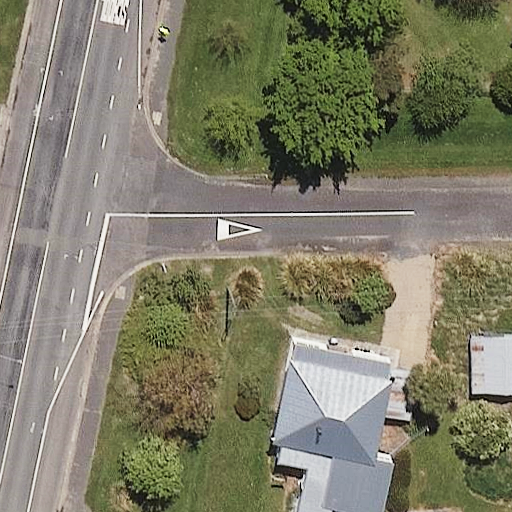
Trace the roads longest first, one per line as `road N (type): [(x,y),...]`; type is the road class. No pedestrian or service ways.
road 1 (residential): [(57,204),(138,216),(511,210)]
road 2 (primary): [(57,204),(0,482)]
road 3 (primary): [(100,0),(57,204)]
